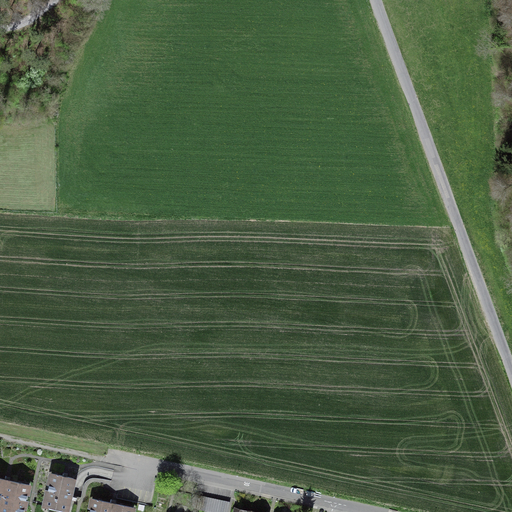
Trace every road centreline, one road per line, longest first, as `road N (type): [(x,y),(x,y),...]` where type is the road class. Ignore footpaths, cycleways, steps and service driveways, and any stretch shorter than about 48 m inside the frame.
road 1 (unclassified): [(511,370),(375,0)]
road 2 (residential): [(366,511),(117,462)]
